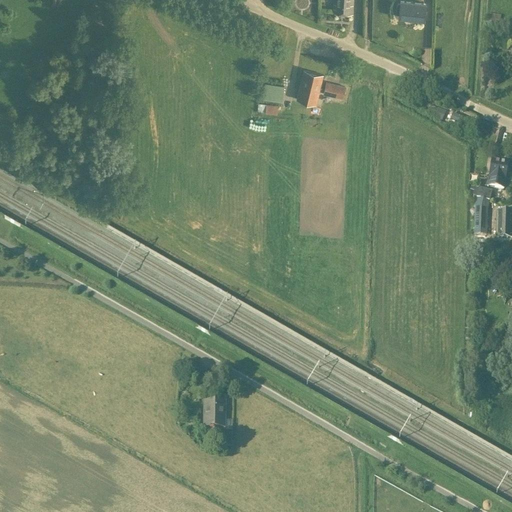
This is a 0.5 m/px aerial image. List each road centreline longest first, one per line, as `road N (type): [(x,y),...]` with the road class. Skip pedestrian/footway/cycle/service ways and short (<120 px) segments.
road 1 (unclassified): [(480,511),(0,241)]
road 2 (unclassified): [(511,125),(233,0)]
